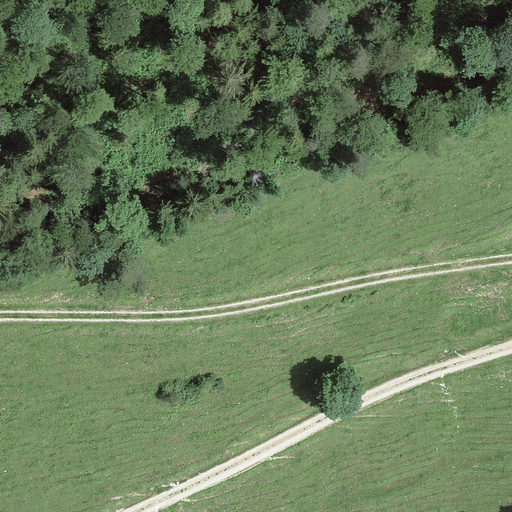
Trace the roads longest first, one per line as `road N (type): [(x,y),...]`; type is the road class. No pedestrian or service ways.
road 1 (track): [(0,319),(181,313),(511,258)]
road 2 (track): [(511,345),(377,391),(132,511)]
